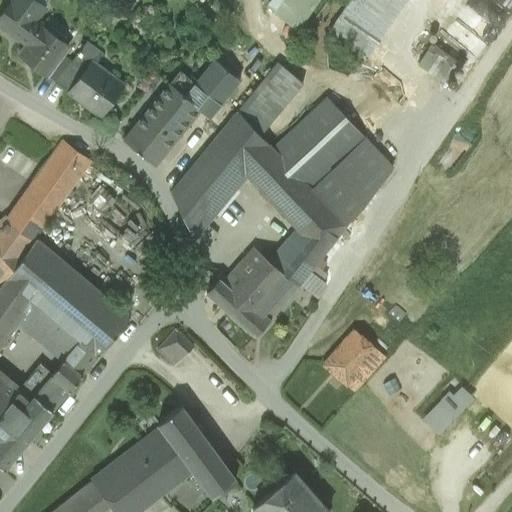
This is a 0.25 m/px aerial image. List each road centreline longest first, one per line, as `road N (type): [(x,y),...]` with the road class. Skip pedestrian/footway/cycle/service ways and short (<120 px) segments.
road 1 (track): [(266,397),(511,26)]
road 2 (track): [(395,511),(202,331),(190,285)]
road 3 (track): [(0,511),(190,285)]
road 4 (unclassified): [(190,285),(156,187),(0,84)]
